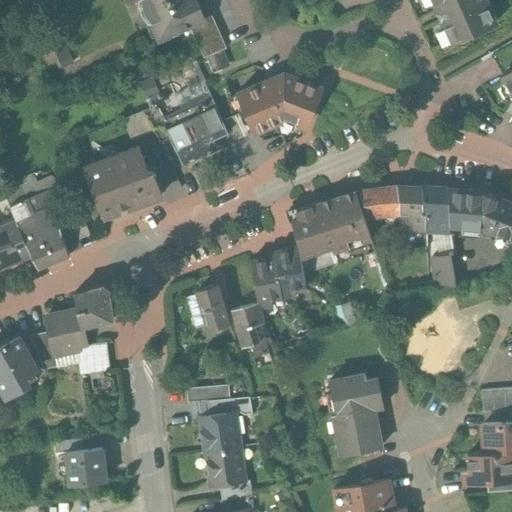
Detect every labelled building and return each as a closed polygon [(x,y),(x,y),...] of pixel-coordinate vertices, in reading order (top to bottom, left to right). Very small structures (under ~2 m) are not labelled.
[(138,0),(139,6),(141,12),(144,18),(149,23),(152,22),(159,39),(177,31),(178,32),(184,29),(184,28),(189,26),(204,20),(204,18),(195,0),(138,0)] [(432,0),(451,42),(496,23),(486,0),(432,0)] [(212,15),(204,18),(204,20),(189,26),(204,58),(206,57),(208,56),(224,49),(226,48),(212,15)] [(67,45),(54,50),(62,68),(75,62),(67,45)] [(224,49),(208,56),(206,57),(212,71),(228,64),(230,63),(224,49)] [(511,69),(501,76),(511,94),(511,69)] [(284,73),(238,93),(246,111),(255,133),(285,120),(305,128),(321,88),(284,73)] [(152,77),(137,84),(144,99),(159,92),(152,77)] [(210,95),(164,116),(169,126),(178,120),(182,127),(186,124),(189,128),(212,118),(220,132),(226,130),(210,95)] [(143,111),(124,119),(132,140),(154,132),(143,111)] [(246,111),(223,120),(233,142),(255,133),(246,111)] [(212,118),(189,128),(186,124),(182,127),(185,132),(171,139),(185,165),(223,147),(216,134),(220,132),(212,118)] [(169,126),(165,127),(171,139),(185,132),(182,127),(178,120),(169,126)] [(137,147),(84,167),(102,217),(159,195),(153,179),(157,176),(146,171),(137,147)] [(60,183),(47,190),(42,180),(7,196),(13,215),(15,221),(18,229),(37,220),(38,221),(57,212),(60,219),(73,212),(60,183)] [(424,188),(396,186),(381,189),(386,215),(400,213),(410,213),(409,232),(425,232),(424,188)] [(448,190),(424,188),(425,232),(449,232),(449,226),(448,190)] [(381,189),(360,192),(368,217),(364,219),(368,232),(369,232),(375,248),(376,254),(396,250),(396,253),(408,251),(409,232),(410,213),(400,213),(386,215),(381,189)] [(511,205),(483,193),(448,190),(449,226),(485,229),(511,240),(511,205)] [(355,192),(322,203),(326,220),(327,220),(330,232),(330,233),(333,245),(332,245),(333,249),(334,252),(371,240),(368,232),(364,219),(355,192)] [(322,203),(289,213),(298,242),(299,245),(298,245),(300,259),(333,249),(332,245),(333,245),(330,233),(330,232),(327,220),(326,220),(322,203)] [(61,234),(47,240),(38,221),(37,220),(18,229),(31,254),(38,268),(69,255),(61,234)] [(15,221),(0,227),(0,268),(31,254),(18,229),(15,221)] [(73,228),(61,234),(69,255),(82,249),(73,228)] [(288,250),(274,252),(274,255),(275,255),(282,298),(293,296),(296,293),(295,290),(305,288),(300,259),(298,245),(290,247),(288,250)] [(274,255),(267,256),(265,259),(251,261),(257,303),(259,308),(270,306),(272,303),(272,299),(282,298),(275,255),(274,255)] [(451,256),(432,259),(437,289),(456,286),(451,256)] [(187,285),(175,288),(184,321),(193,319),(187,285)] [(216,285),(196,291),(208,329),(228,323),(216,285)] [(103,286),(89,290),(74,294),(78,311),(48,316),(50,330),(54,350),(56,350),(77,346),(87,345),(84,328),(113,320),(108,290),(103,286)] [(257,303),(231,310),(237,331),(243,347),(250,345),(258,342),(253,326),(262,323),(259,308),(257,303)] [(50,330),(28,334),(43,369),(58,367),(56,350),(54,350),(50,330)] [(18,336),(9,340),(0,344),(0,385),(4,393),(22,384),(20,379),(33,372),(18,336)] [(258,342),(250,345),(254,358),(266,354),(261,341),(258,342)] [(87,345),(77,346),(79,363),(80,374),(110,371),(107,342),(87,345)] [(77,346),(56,350),(58,367),(79,363),(77,346)] [(367,372),(330,380),(336,411),(333,412),(341,453),(382,445),(374,406),(384,404),(378,377),(368,379),(367,372)] [(229,384),(188,388),(189,402),(207,400),(230,398),(229,384)] [(511,387),(481,389),(483,412),(509,411),(511,410),(511,387)] [(230,398),(207,400),(209,415),(234,411),(234,412),(239,411),(237,398),(230,398)] [(234,411),(209,415),(210,420),(202,421),(206,451),(239,446),(234,412),(234,411)] [(511,420),(510,421),(482,423),(484,452),(511,450),(511,420)] [(239,446),(206,451),(211,481),(219,480),(220,485),(245,482),(239,446)] [(102,447),(66,452),(70,485),(106,481),(102,447)] [(511,450),(484,452),(467,453),(468,469),(465,469),(465,481),(487,479),(511,477),(511,450)] [(388,476),(372,479),(372,476),(359,479),(360,482),(333,487),(336,503),(346,501),(348,511),(405,511),(404,506),(394,508),(388,476)] [(511,477),(487,479),(488,492),(511,490),(511,477)] [(245,482),(220,485),(222,499),(228,498),(229,498),(251,493),(252,492),(250,481),(245,482)] [(229,498),(228,498),(222,499),(220,499),(221,510),(246,508),(246,509),(253,509),(251,493),(229,498)]
